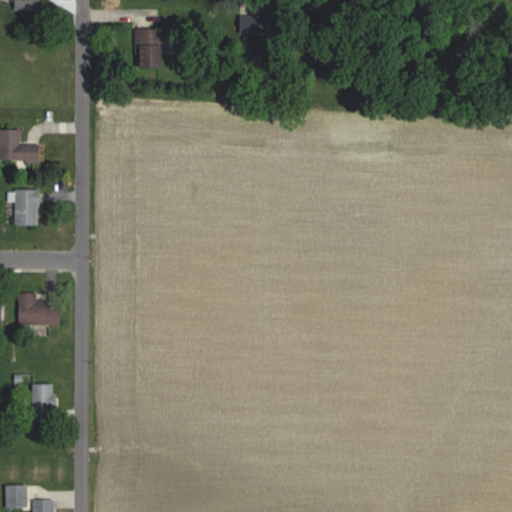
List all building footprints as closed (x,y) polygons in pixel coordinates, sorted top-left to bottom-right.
[(138,30),(138,46),(144,46),(144,69),(166,69),(166,30),(138,30)] [(1,163),(42,163),(42,144),(22,144),(22,129),(1,129),(1,163)] [(18,225),(42,225),(42,189),(18,189),(18,225)] [(21,325),(64,325),(64,302),(40,302),(40,292),(21,292),(21,325)] [(34,383),(34,421),(59,421),(59,383),(34,383)] [(9,507),(29,507),(29,486),(9,486),(9,507)] [(57,511),(58,499),(35,499),(35,511),(57,511)]
